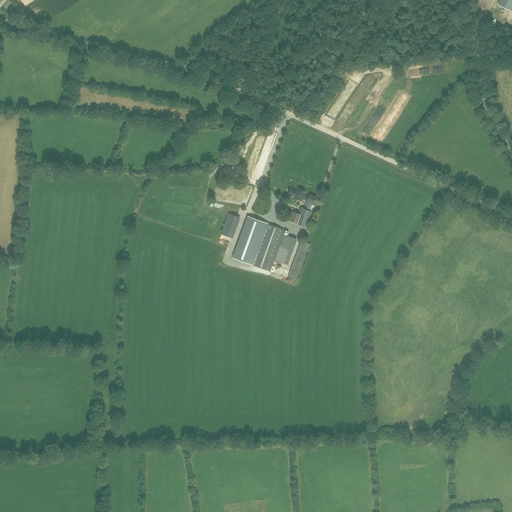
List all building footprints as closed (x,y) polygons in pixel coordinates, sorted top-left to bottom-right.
[(511,0),(500,0),(498,5),(511,11),(511,9),(511,0)] [(344,113),(347,116),(353,109),(350,107),(344,113)] [(268,133),(263,131),(254,145),(247,168),(253,172),(255,168),(259,155),(268,158),(271,154),(273,146),(270,144),(269,146),(268,145),(265,148),(263,147),(262,148),(265,139),(270,142),(274,145),(278,132),(271,130),(269,138),(266,137),(268,133)] [(295,199),(302,201),(302,199),(305,200),(307,196),(304,195),(305,192),(298,189),(298,191),(290,188),(288,195),(295,198),(295,199)] [(309,195),(308,197),(307,196),(305,200),(307,200),(304,209),(300,208),(298,214),(290,210),(286,220),(306,227),(312,212),(309,211),(312,203),(314,204),(317,198),(309,195)] [(229,213),(222,235),(234,239),(241,217),(229,213)] [(233,257),(251,264),(270,271),(274,260),(285,231),(265,224),(265,223),(252,219),(251,222),(246,221),(233,257)] [(297,281),(310,244),(301,241),(288,277),(297,281)]
